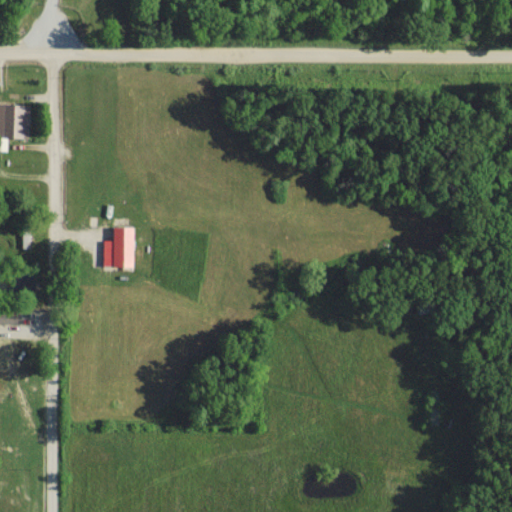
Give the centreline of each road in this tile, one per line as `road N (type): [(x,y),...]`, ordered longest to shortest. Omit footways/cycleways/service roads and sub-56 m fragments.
road 1 (residential): [(511,50),(0,46)]
road 2 (residential): [(44,511),(51,47)]
